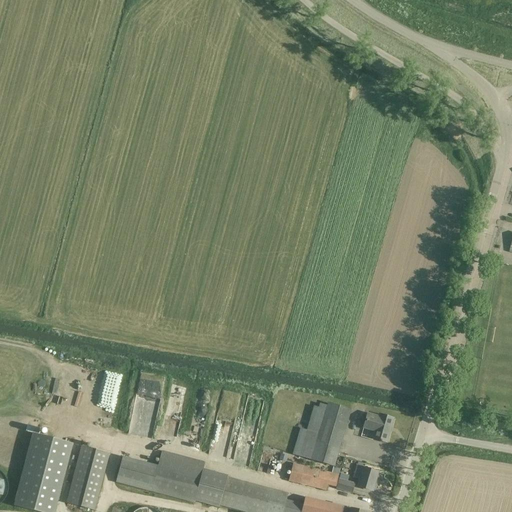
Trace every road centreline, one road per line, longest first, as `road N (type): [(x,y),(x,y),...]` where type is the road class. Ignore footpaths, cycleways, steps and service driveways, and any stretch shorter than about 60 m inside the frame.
road 1 (unknown): [(393,511),(46,419)]
road 2 (tertiary): [(422,433),(501,158)]
road 3 (unclassified): [(501,158),(450,98),(299,0)]
